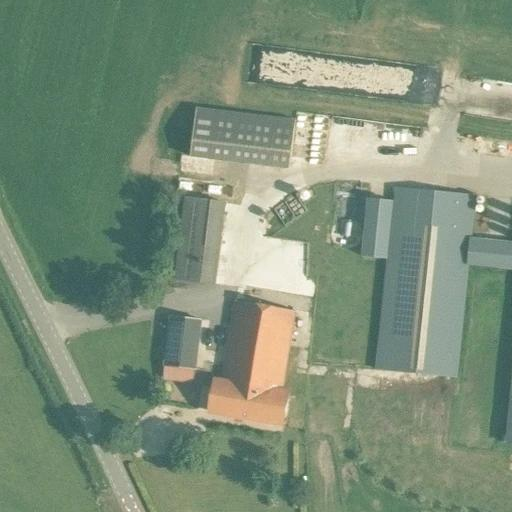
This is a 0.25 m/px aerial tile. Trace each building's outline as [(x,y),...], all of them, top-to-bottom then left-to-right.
[(193,155),(193,157),(212,160),(218,112),(199,109),(193,155)] [(357,182),(338,181),(336,210),(341,210),(340,245),(354,246),(357,182)] [(455,378),(468,264),(511,269),(511,402),(507,445),(511,445),(511,246),(470,242),(475,197),(395,189),(394,202),(368,199),(362,256),(388,259),(376,369),(455,378)] [(179,249),(175,280),(215,285),(218,254),(179,249)] [(283,423),(288,391),(281,390),(296,310),(236,299),(222,379),(215,378),(210,409),(283,423)] [(197,367),(203,319),(171,315),(166,364),(197,367)]
